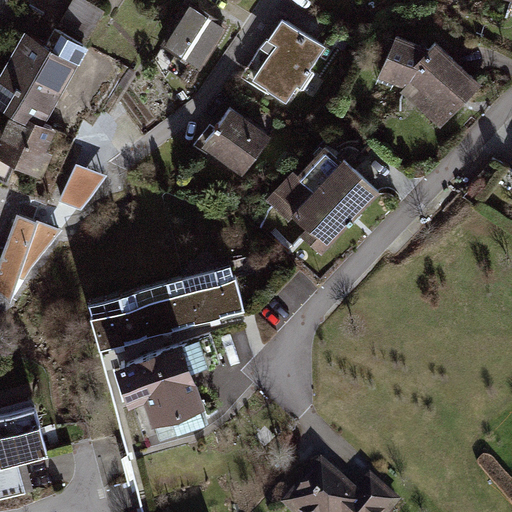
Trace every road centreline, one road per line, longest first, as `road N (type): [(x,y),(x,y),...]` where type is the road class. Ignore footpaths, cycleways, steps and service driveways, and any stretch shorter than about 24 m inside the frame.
road 1 (residential): [(270,363),(511,103)]
road 2 (residential): [(270,0),(208,92),(129,141)]
